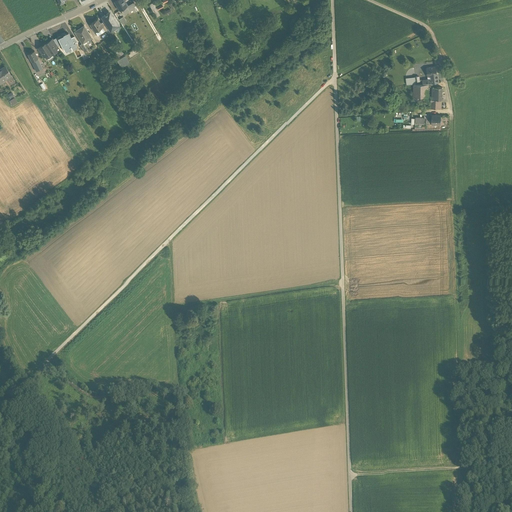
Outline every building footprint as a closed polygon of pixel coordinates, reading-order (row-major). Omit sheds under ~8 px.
[(123,4),(121,0),(114,4),(120,14),(121,13),(127,10),(123,4)] [(133,7),(127,11),(127,10),(121,13),(125,21),(138,13),(135,6),(133,7)] [(153,7),(149,9),(157,21),(160,19),(153,7)] [(119,28),(110,15),(107,17),(108,18),(106,19),(105,18),(102,20),(105,24),(101,26),(100,27),(101,27),(102,30),(105,34),(109,31),(111,34),(113,32),(113,31),(116,30),(117,30),(119,28)] [(127,25),(124,20),(119,23),(122,28),(127,25)] [(100,27),(98,22),(90,27),(95,34),(102,30),(101,27),(100,27)] [(92,40),(84,28),(75,34),(82,46),(83,46),(92,40)] [(102,30),(95,34),(98,38),(105,34),(102,30)] [(66,52),(67,54),(77,49),(75,46),(73,47),(71,41),(67,34),(58,39),(61,46),(62,48),(63,48),(65,53),(66,52)] [(52,57),(57,53),(56,52),(51,43),(50,43),(45,46),(52,57)] [(52,57),(45,46),(40,50),(40,51),(45,58),(46,60),(52,57)] [(121,52),(116,55),(119,60),(124,57),(121,52)] [(38,61),(34,54),(27,57),(31,64),(38,61)] [(117,63),(121,71),(130,66),(126,58),(117,63)] [(38,61),(31,64),(36,73),(42,70),(38,62),(38,61)] [(0,84),(11,78),(5,69),(0,71),(0,84)] [(436,70),(426,71),(426,72),(425,73),(425,75),(426,76),(427,83),(422,84),(422,87),(438,86),(436,70)] [(415,88),(413,88),(413,100),(420,100),(427,100),(428,88),(422,88),(419,88),(415,88)] [(441,91),(436,91),(436,93),(432,93),(432,100),(432,103),(441,103),(441,91)] [(441,103),(432,103),(432,105),(430,105),(430,107),(429,111),(440,112),(441,103)] [(440,119),(431,119),(426,119),(426,122),(426,127),(431,127),(440,128),(440,119)]
